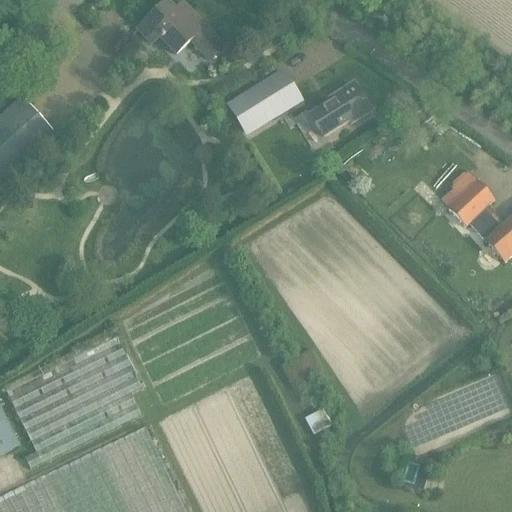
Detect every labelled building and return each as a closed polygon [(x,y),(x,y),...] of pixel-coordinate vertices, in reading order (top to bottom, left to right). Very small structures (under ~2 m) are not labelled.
[(218,52),(216,50),(221,46),(183,6),(175,13),(167,4),(156,14),(156,13),(137,30),(151,45),(159,38),(176,56),(190,42),(208,61),(218,52)] [(247,136),(300,102),(282,72),(228,105),(247,136)] [(369,113),(353,86),(332,99),(334,101),(310,116),(323,138),(352,120),(354,123),(369,113)] [(13,107),(0,118),(0,183),(45,142),(13,107)] [(493,201),(477,185),(448,212),(464,229),(493,201)] [(511,217),(492,236),(483,243),(504,265),(511,258),(511,256),(511,217)] [(114,335),(3,389),(34,454),(23,459),(29,471),(141,417),(130,396),(142,390),(114,335)] [(0,412),(0,458),(18,450),(0,412)] [(406,423),(413,445),(509,415),(441,414),(435,414),(406,423)] [(0,511),(186,511),(146,429),(0,499),(0,511)]
